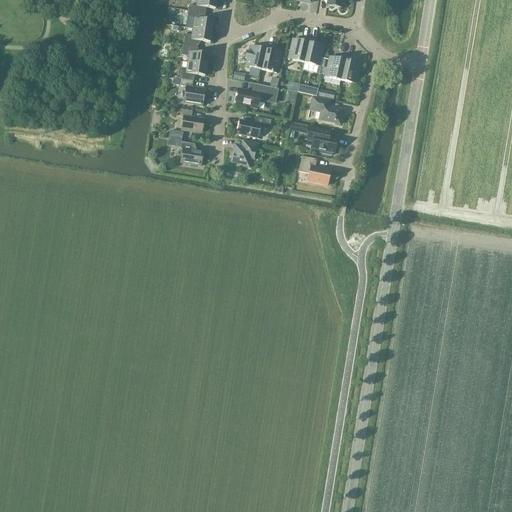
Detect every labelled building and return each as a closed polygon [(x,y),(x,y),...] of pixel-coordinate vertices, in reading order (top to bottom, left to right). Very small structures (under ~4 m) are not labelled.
[(215,10),(216,0),(196,0),(196,6),(189,5),(188,11),(200,14),(201,8),(215,10)] [(60,5),(60,28),(69,27),(69,5),(60,5)] [(199,19),(200,14),(188,11),(186,23),(193,24),(192,29),(211,32),(213,21),(199,19)] [(209,43),(211,32),(192,29),(191,36),(185,35),(183,45),(195,47),(196,41),(209,43)] [(303,64),(308,40),(302,39),(302,42),(292,39),(287,60),(303,64)] [(314,41),(308,40),(303,64),(319,67),(323,47),(314,44),(314,41)] [(194,53),(195,47),(183,45),(181,56),(188,57),(187,63),(206,66),(208,55),(194,53)] [(246,52),(244,59),(246,59),(245,67),(249,68),(248,75),(257,78),(258,70),(260,71),(266,47),(260,46),(259,49),(249,46),(248,53),(246,52)] [(266,47),(260,71),(276,74),(281,53),(271,51),(272,48),(266,47)] [(340,81),(345,58),(339,56),(339,59),(329,57),(324,78),(340,81)] [(351,59),(345,58),(340,81),(355,85),(360,64),(351,62),(351,59)] [(204,77),(206,66),(187,63),(186,69),(179,68),(178,79),(190,81),(191,75),(204,77)] [(193,81),(180,79),(179,86),(186,87),(183,104),(202,107),(204,90),(192,88),(193,81)] [(235,95),(233,103),(235,103),(235,105),(257,110),(258,101),(274,105),(278,90),(272,88),(255,85),(253,93),(237,89),(236,95),(235,95)] [(298,88),(297,92),(314,96),(315,92),(298,88)] [(330,102),(312,98),(309,111),(320,113),(318,121),(339,125),(343,110),(329,107),(330,102)] [(192,111),(180,110),(179,117),(183,117),(181,131),(201,134),(203,120),(191,118),(192,111)] [(269,130),(271,121),(255,117),(254,124),(239,121),(236,135),(256,139),(259,128),(269,130)] [(290,124),(289,131),(304,135),(305,127),(290,124)] [(304,142),(302,148),(311,150),(311,149),(318,150),(318,154),(331,156),(331,153),(333,154),(336,140),(328,138),(330,132),(309,128),(307,141),(306,142),(304,142)] [(244,148),(234,146),(231,162),(242,165),(241,167),(249,168),(251,160),(254,161),(257,145),(245,142),(244,148)] [(200,167),(202,152),(192,151),(192,145),(181,143),(180,149),(182,150),(180,164),(200,167)] [(326,186),(330,171),(315,167),(316,160),(301,157),(298,172),(308,175),(307,182),(326,186)]
